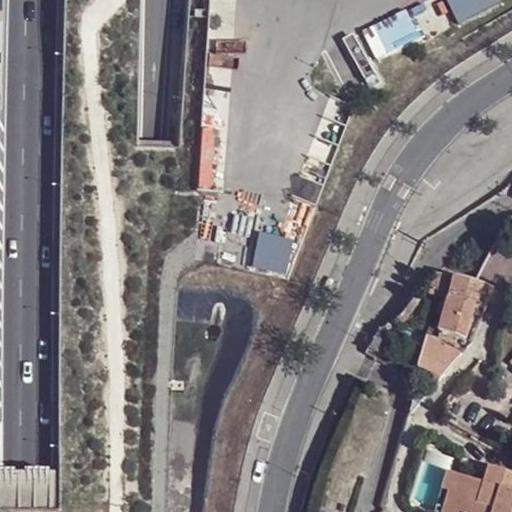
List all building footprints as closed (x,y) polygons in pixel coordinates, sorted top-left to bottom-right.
[(445,0),(458,24),(499,3),(497,0),(445,0)] [(383,58),(417,41),(406,16),(371,32),(383,58)] [(480,311),(484,312),(491,290),(454,278),(437,334),(463,342),(471,314),(473,309),(480,311)] [(416,371),(441,380),(461,357),(425,339),(416,371)] [(500,470),(488,466),(484,482),(495,486),(500,470)] [(450,492),(444,511),(488,511),(490,508),(496,509),(494,511),(511,511),(511,472),(500,470),(495,486),(484,482),(461,475),(456,494),(450,492)] [(439,501),(436,511),(444,511),(450,492),(456,494),(461,475),(447,471),(439,501)]
